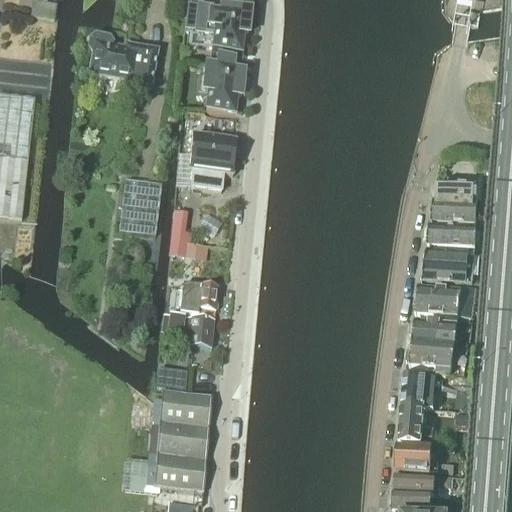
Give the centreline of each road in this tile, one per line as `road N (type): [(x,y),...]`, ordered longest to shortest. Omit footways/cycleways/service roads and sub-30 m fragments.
road 1 (unclassified): [(225,511),(264,0)]
road 2 (residential): [(371,511),(396,291),(412,198),(436,127)]
road 3 (primary): [(487,511),(511,182)]
road 4 (unclassified): [(467,0),(436,127)]
